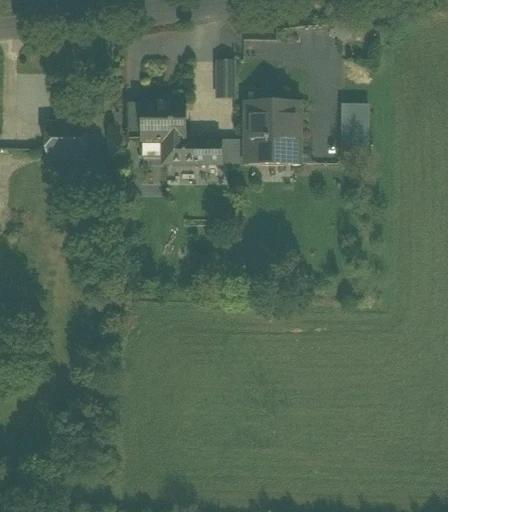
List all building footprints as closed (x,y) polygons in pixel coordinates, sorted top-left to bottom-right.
[(217,102),(238,102),(238,65),(217,64),(217,102)] [(127,143),(141,143),(141,106),(127,106),(127,143)] [(163,167),(221,167),(221,143),(186,143),(185,106),(141,106),(141,143),(141,144),(163,144),(163,167)] [(245,167),(300,167),(301,106),(245,106),(245,167)] [(370,106),(341,106),(340,158),(369,158),(370,106)] [(48,162),(83,162),(84,127),(49,127),(48,162)]
